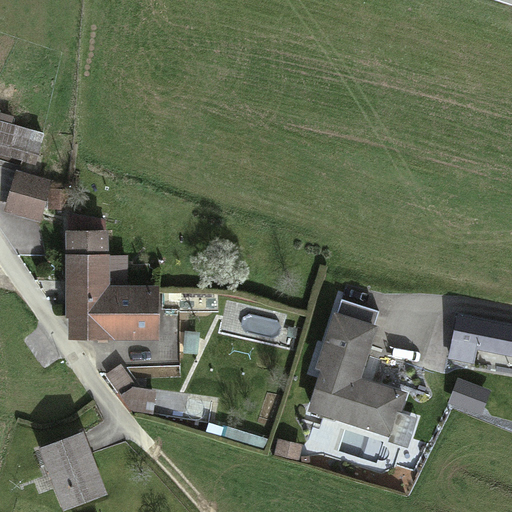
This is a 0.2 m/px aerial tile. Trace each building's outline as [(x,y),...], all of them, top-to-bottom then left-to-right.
[(43,133),(0,121),(0,154),(35,164),(43,133)] [(52,180),(15,170),(3,211),(40,222),(52,180)] [(47,188),(47,209),(59,209),(59,188),(47,188)] [(108,231),(65,231),(66,342),(161,341),(160,286),(109,286),(109,277),(127,277),(127,256),(108,256),(108,231)] [(320,372),(307,412),(390,440),(406,394),(361,379),(379,326),(333,311),(313,369),(320,372)] [(511,326),(457,315),(448,358),(473,364),(476,350),(511,357),(511,326)] [(138,388),(120,363),(104,375),(131,412),(153,414),(156,390),(138,388)] [(84,432),(39,448),(63,511),(108,495),(84,432)]
